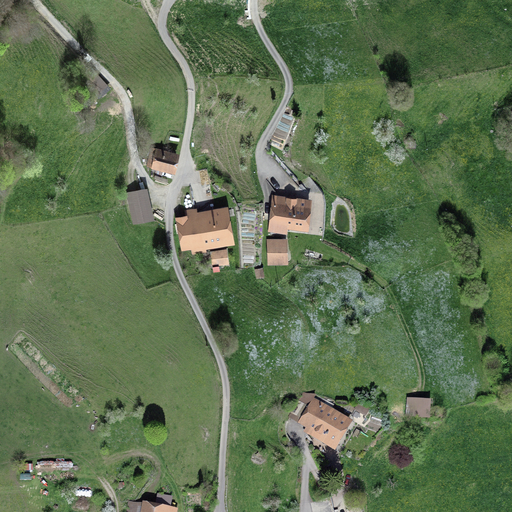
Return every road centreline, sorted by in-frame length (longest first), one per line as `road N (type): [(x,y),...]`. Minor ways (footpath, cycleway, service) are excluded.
road 1 (unclassified): [(170,0),(163,22),(189,76),(192,110),(168,216),(175,256),(223,375),(217,511)]
road 2 (track): [(33,0),(123,91),(140,173),(168,216)]
road 3 (unclassified): [(342,511),(337,463),(303,442),(305,511)]
